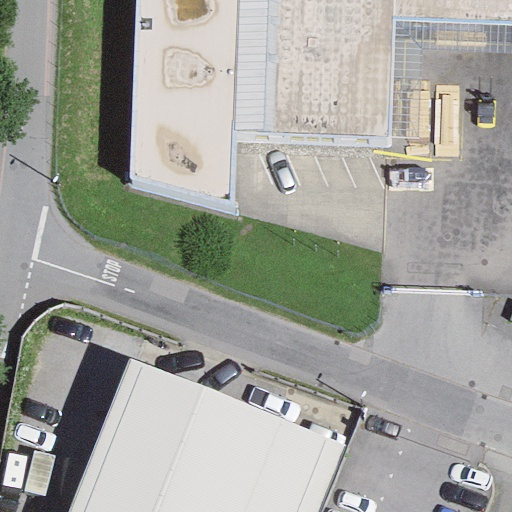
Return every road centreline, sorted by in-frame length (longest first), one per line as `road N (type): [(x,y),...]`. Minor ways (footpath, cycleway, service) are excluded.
road 1 (residential): [(511,429),(4,257)]
road 2 (residential): [(14,0),(4,257)]
road 3 (unknown): [(437,403),(511,215)]
